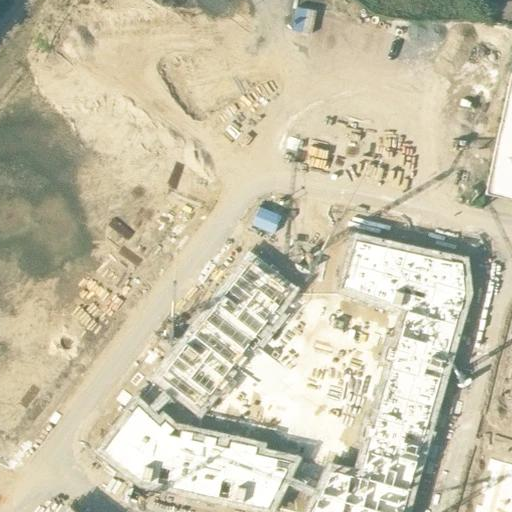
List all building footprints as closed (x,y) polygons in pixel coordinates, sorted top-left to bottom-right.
[(81,0),(100,13),(109,0),(81,0)] [(250,0),(175,0),(174,2),(288,88),(316,50),(250,0)] [(26,30),(0,63),(0,70),(111,154),(140,116),(26,30)] [(511,73),(485,194),(511,199),(511,73)] [(156,185),(195,214),(257,130),(218,102),(156,185)] [(13,209),(0,226),(0,257),(99,332),(127,295),(13,209)] [(359,476),(331,470),(309,511),(401,511),(463,292),(461,263),(357,240),(343,286),(408,308),(397,348),(389,346),(385,357),(393,360),(374,425),(367,423),(364,435),(370,436),(359,476)] [(289,290),(248,260),(205,318),(160,378),(200,408),(216,386),(221,390),(228,381),(223,377),(233,363),(240,368),(248,358),(240,352),(246,344),(253,349),(261,338),(256,334),(266,321),(271,325),(278,315),(273,311),(289,290)] [(0,385),(0,452),(7,458),(68,374),(29,346),(0,385)] [(138,404),(103,450),(142,479),(267,507),(290,460),(254,452),(256,446),(231,440),(229,447),(215,444),(216,437),(205,434),(203,441),(190,438),(192,432),(181,429),(179,436),(168,433),(174,426),(165,419),(160,425),(138,404)] [(511,511),(511,466),(491,460),(488,470),(493,472),(489,484),(484,483),(481,493),(486,494),(482,507),(478,505),(475,511),(511,511)]
